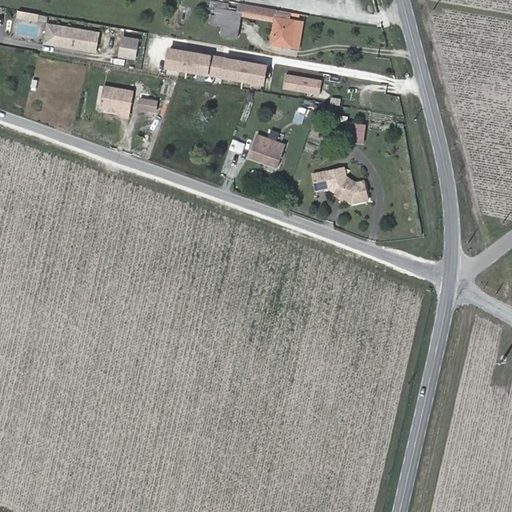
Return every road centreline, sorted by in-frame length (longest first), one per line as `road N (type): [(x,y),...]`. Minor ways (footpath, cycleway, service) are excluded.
road 1 (unclassified): [(0,113),(451,280)]
road 2 (secondary): [(451,280),(445,163),(402,0)]
road 3 (track): [(425,0),(475,213),(499,246)]
road 4 (secondary): [(400,511),(451,280)]
